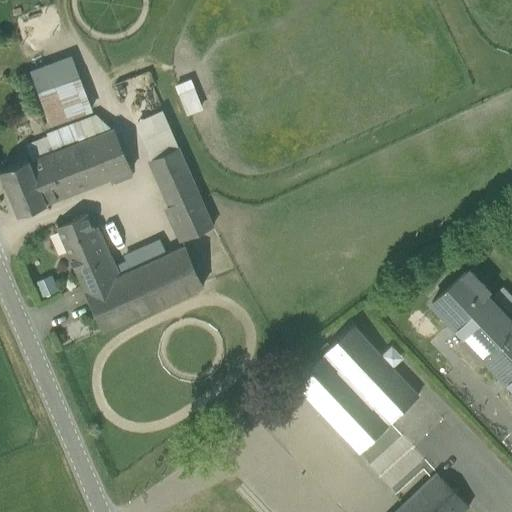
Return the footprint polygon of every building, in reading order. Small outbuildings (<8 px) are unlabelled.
[(39,94),(79,79),(70,55),(30,71),(39,94)] [(39,94),(50,125),(91,110),(79,79),(39,94)] [(203,111),(194,88),(178,94),(186,117),(203,111)] [(153,159),(178,148),(163,109),(134,122),(151,160),(153,159)] [(79,142),(114,129),(97,116),(72,125),(79,142)] [(47,135),(48,138),(28,146),(33,160),(29,162),(46,204),(131,171),(114,129),(79,142),(72,125),(47,135)] [(150,166),(184,240),(213,227),(178,148),(153,159),(150,166)] [(0,170),(18,215),(46,204),(29,162),(28,159),(0,170)] [(57,227),(85,292),(119,276),(113,266),(104,246),(100,248),(85,214),(57,227)] [(125,274),(167,255),(159,238),(122,255),(124,261),(113,266),(119,276),(124,274),(125,274)] [(85,292),(103,332),(203,286),(185,246),(167,255),(125,274),(124,274),(119,276),(85,292)] [(467,268),(432,301),(462,333),(457,337),(479,361),(484,357),(511,386),(511,388),(509,391),(511,395),(511,324),(503,314),(511,305),(511,298),(502,289),(490,300),(485,295),(489,291),(467,268)] [(59,293),(51,276),(35,283),(43,300),(59,293)] [(353,325),(324,353),(389,423),(418,395),(353,325)] [(358,452),(389,423),(324,353),(293,382),(358,452)] [(396,511),(463,511),(469,507),(437,473),(396,511)]
